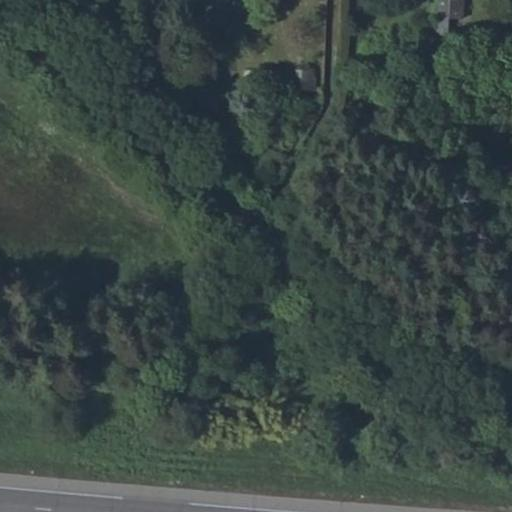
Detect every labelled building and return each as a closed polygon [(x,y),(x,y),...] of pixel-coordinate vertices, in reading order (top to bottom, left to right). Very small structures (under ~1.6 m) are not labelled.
[(102,0),(102,12),(114,12),(114,0),(102,0)] [(449,17),(449,0),(437,0),(437,17),(449,17)] [(449,0),(449,17),(462,18),(463,0),(449,0)] [(308,90),(309,70),(296,70),(296,90),(308,90)] [(308,90),(315,90),(316,71),(309,70),(308,90)]
